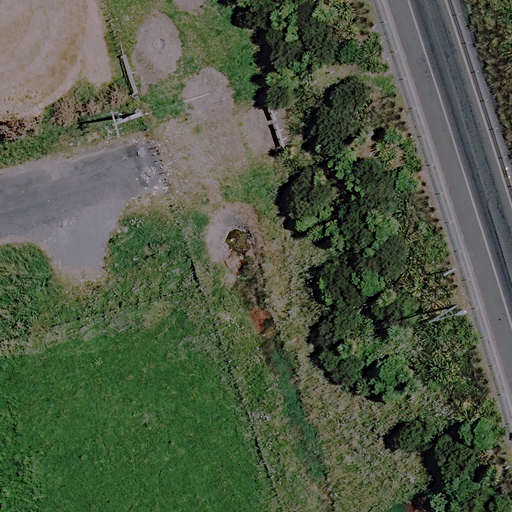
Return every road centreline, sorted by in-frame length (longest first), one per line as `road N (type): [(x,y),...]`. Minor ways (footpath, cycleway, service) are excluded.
road 1 (motorway): [(511,269),(424,0)]
road 2 (unclassified): [(0,215),(162,168)]
